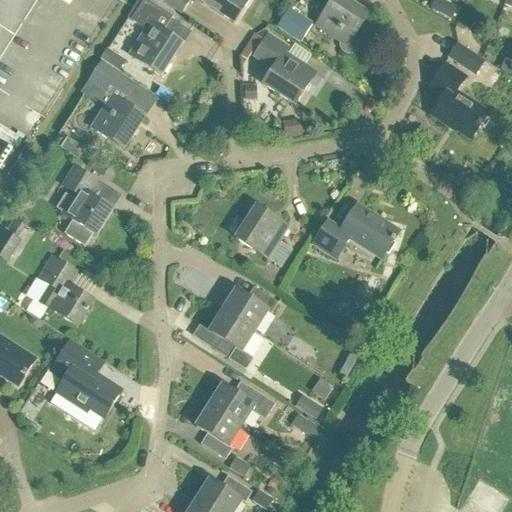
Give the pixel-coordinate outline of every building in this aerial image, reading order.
[(155,0),(181,17),(191,2),(187,0),(155,0)] [(234,26),(250,0),(204,0),(202,5),(234,26)] [(350,56),(353,56),(356,54),(358,52),(359,49),(359,46),(358,43),(357,41),(355,39),(368,17),(342,0),(333,0),(316,28),(340,45),(340,48),(340,51),(342,54),(345,55),(347,56),(350,56)] [(435,0),(429,12),(450,24),(457,12),(436,0),(435,0)] [(146,32),(129,58),(161,79),(184,43),(164,29),(171,18),(145,1),(131,22),(146,32)] [(299,45),(311,24),(288,9),(275,29),(299,45)] [(294,107),(315,75),(286,57),(291,49),(269,35),(253,59),(272,72),(263,87),(294,107)] [(455,45),(447,58),(475,77),(483,64),(455,45)] [(108,50),(100,61),(118,73),(126,62),(108,50)] [(511,60),(505,57),(499,69),(510,74),(511,69),(511,60)] [(471,143),(488,116),(457,96),(467,80),(445,66),(429,91),(442,100),(431,118),(447,128),(448,127),(471,143)] [(133,90),(100,68),(89,84),(112,99),(91,130),(123,151),(144,120),(122,106),(133,90)] [(257,102),(256,88),(244,88),(244,103),(257,102)] [(441,156),(449,138),(417,125),(421,114),(404,107),(392,136),(441,156)] [(299,121),(282,124),(284,133),(284,136),(301,134),(301,131),(299,121)] [(0,136),(19,149),(25,139),(17,134),(16,136),(0,125),(0,136)] [(78,162),(84,153),(67,142),(61,152),(78,162)] [(103,179),(109,169),(93,159),(87,170),(103,179)] [(67,196),(57,210),(64,215),(63,217),(73,223),(65,236),(86,249),(94,236),(97,239),(116,209),(93,194),(99,185),(76,171),(65,189),(76,196),(74,200),(67,196)] [(37,222),(61,188),(40,173),(16,207),(37,222)] [(399,234),(357,207),(342,231),(328,223),(313,247),(336,262),(350,241),(381,262),(399,234)] [(283,270),(293,254),(279,245),(289,229),(256,209),(236,241),(283,270)] [(0,260),(8,266),(23,244),(18,240),(25,229),(16,223),(0,246),(0,260)] [(49,288),(38,304),(47,310),(78,330),(94,304),(69,289),(77,276),(53,261),(40,282),(49,288)] [(237,293),(224,314),(255,335),(269,314),(273,317),(280,306),(255,290),(249,300),(237,293)] [(224,314),(211,335),(220,341),(213,351),(246,373),(254,362),(243,355),(255,335),(224,314)] [(36,362),(0,339),(0,381),(2,378),(19,388),(36,362)] [(103,422),(121,391),(96,375),(104,362),(68,341),(51,369),(64,376),(53,395),(85,414),(87,412),(103,422)] [(352,352),(345,364),(352,368),(359,356),(352,352)] [(60,380),(48,373),(40,386),(52,393),(60,380)] [(172,416),(194,387),(185,380),(162,409),(172,416)] [(211,409),(243,429),(252,414),(266,422),(275,408),(241,386),(235,396),(223,388),(211,409)] [(317,424),(324,412),(303,399),(296,411),(317,424)] [(230,449),(243,429),(211,409),(197,429),(209,436),(202,447),(226,462),(233,451),(230,449)] [(316,443),(322,433),(302,420),(296,430),(316,443)] [(244,481),(252,470),(238,460),(230,472),(244,481)] [(197,503),(211,511),(236,511),(242,503),(246,505),(252,495),(228,479),(222,490),(210,482),(197,503)] [(264,511),(267,511),(273,503),(260,494),(253,505),(264,511)] [(211,511),(197,503),(191,511),(211,511)]
